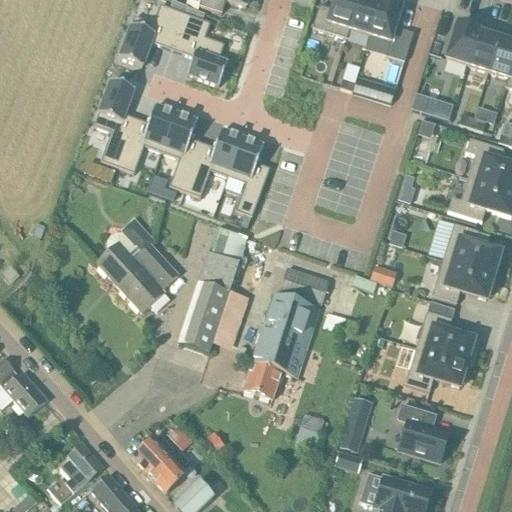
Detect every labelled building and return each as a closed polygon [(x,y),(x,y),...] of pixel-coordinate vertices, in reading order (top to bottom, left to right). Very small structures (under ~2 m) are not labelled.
[(201,0),(198,9),(210,13),(222,16),(225,4),(246,10),(248,0),(201,0)] [(346,42),(358,0),(334,0),(331,12),(319,9),(312,32),(346,42)] [(379,4),(379,5),(363,0),(358,0),(346,42),(349,33),(369,39),(380,4),(379,4)] [(395,31),(401,10),(380,4),(369,39),(389,45),(385,59),(404,65),(413,36),(395,31)] [(134,20),(119,62),(142,70),(151,46),(172,54),(185,18),(160,9),(153,27),(134,20)] [(185,18),(172,54),(193,62),(187,78),(218,90),(227,67),(218,63),(224,48),(205,41),(210,27),(185,18)] [(467,69),(478,34),(456,27),(456,28),(445,62),(467,69)] [(478,35),(479,34),(478,34),(467,69),(487,75),(498,41),(478,35)] [(505,91),(511,68),(511,45),(498,41),(487,75),(507,81),(505,91)] [(355,86),(352,95),(366,99),(371,84),(356,80),(355,86)] [(340,91),(352,95),(355,86),(343,82),(340,91)] [(110,84),(93,130),(111,136),(100,165),(118,172),(136,123),(124,119),(133,93),(110,84)] [(436,104),(432,120),(448,125),(453,109),(436,104)] [(136,123),(118,172),(134,178),(144,150),(161,156),(176,117),(155,109),(148,127),(136,123)] [(176,117),(161,156),(179,163),(169,191),(184,196),(202,147),(190,143),(197,125),(176,117)] [(470,131),(473,122),(461,118),(458,128),(470,131)] [(482,135),(485,126),(473,122),(470,131),(482,135)] [(202,147),(184,196),(200,202),(210,175),(227,181),(242,141),(221,133),(214,152),(202,147)] [(510,149),(511,142),(511,139),(501,136),(498,146),(510,149)] [(242,141),(227,181),(245,187),(235,215),(252,221),(269,172),(257,167),(263,149),(242,141)] [(470,143),(465,156),(475,159),(468,181),(511,194),(511,168),(500,165),(503,153),(470,143)] [(452,201),(447,215),(481,225),(485,213),(511,221),(511,217),(511,194),(468,181),(461,204),(452,201)] [(148,195),(173,204),(176,195),(165,191),(151,186),(148,195)] [(229,189),(223,207),(230,209),(237,192),(229,189)] [(36,225),(32,237),(40,240),(44,229),(36,225)] [(453,227),(442,264),(496,280),(502,261),(500,260),(501,256),(486,251),(474,248),(478,234),(453,227)] [(208,255),(178,347),(208,357),(212,347),(230,354),(248,302),(229,295),(238,266),(244,248),(246,243),(215,232),(211,247),(208,255)] [(116,288),(142,316),(150,309),(156,316),(169,304),(163,297),(161,294),(177,279),(150,250),(136,262),(129,255),(135,250),(124,237),(117,236),(111,239),(107,246),(107,249),(111,254),(97,266),(112,283),(113,281),(117,286),(116,288)] [(442,264),(431,300),(456,307),(460,296),(486,304),(488,298),(491,299),(496,280),(442,264)] [(374,269),(370,283),(391,289),(396,276),(374,269)] [(287,270),(280,296),(321,308),(328,282),(287,270)] [(354,278),(350,288),(373,296),(376,286),(354,278)] [(318,312),(274,298),(243,394),(272,403),(281,376),(296,380),(318,312)] [(427,315),(415,351),(469,367),(475,348),(473,347),(474,343),(447,335),(451,322),(427,315)] [(353,324),(344,321),(334,353),(342,355),(353,324)] [(381,350),(384,342),(373,339),(371,347),(381,350)] [(415,351),(404,387),(429,395),(433,383),(459,391),(461,386),(463,387),(469,367),(415,351)] [(22,377),(19,380),(3,362),(0,365),(0,388),(15,407),(23,416),(27,421),(46,404),(22,377)] [(355,401),(340,451),(357,456),(364,432),(363,432),(371,406),(355,401)] [(15,407),(10,411),(18,420),(23,416),(15,407)] [(402,408),(397,423),(406,426),(398,454),(439,466),(448,437),(421,429),(425,416),(402,408)] [(182,435),(171,445),(181,457),(192,446),(182,435)] [(152,442),(132,460),(152,482),(171,464),(152,442)] [(54,511),(58,511),(103,471),(82,448),(67,462),(69,464),(60,473),(70,484),(65,488),(59,481),(47,491),(55,501),(49,506),(54,511)] [(338,454),(334,469),(358,476),(362,461),(338,454)] [(180,456),(171,464),(152,482),(165,496),(185,479),(179,472),(187,465),(180,456)] [(426,511),(433,494),(382,478),(372,511),(426,511)] [(108,480),(92,493),(91,493),(107,511),(121,511),(129,505),(108,480)] [(172,506),(177,511),(199,511),(212,501),(197,484),(172,506)]
